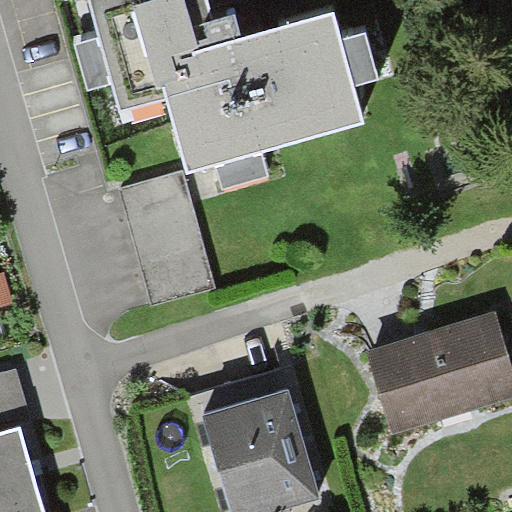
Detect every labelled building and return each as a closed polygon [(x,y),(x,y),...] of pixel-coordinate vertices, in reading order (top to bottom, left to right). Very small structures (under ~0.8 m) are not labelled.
[(185,170),(360,120),(330,14),(279,28),(240,39),(232,13),(211,19),(205,0),(88,0),(119,107),(163,95),(185,170)] [(179,173),(121,189),(153,300),(210,283),(179,173)] [(0,308),(26,302),(17,266),(0,269),(0,308)] [(431,339),(367,358),(393,440),(511,403),(511,368),(497,318),(431,339)] [(17,373),(0,377),(0,511),(45,511),(32,467),(22,433),(33,429),(17,373)] [(222,416),(205,421),(232,511),(293,511),(321,504),(289,395),(222,416)]
